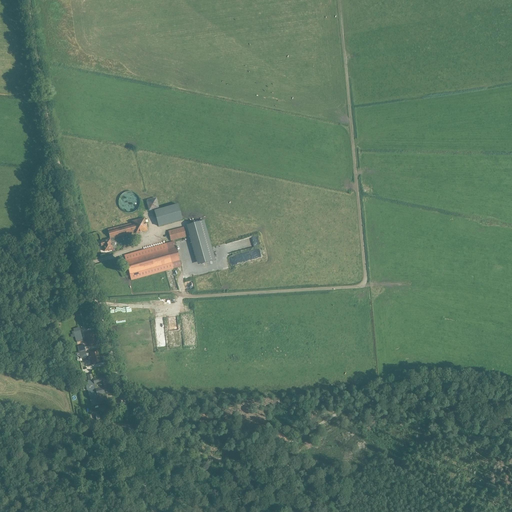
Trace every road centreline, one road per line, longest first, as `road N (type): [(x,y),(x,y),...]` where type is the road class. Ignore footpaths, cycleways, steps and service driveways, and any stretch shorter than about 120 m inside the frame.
road 1 (track): [(340,0),(365,279),(98,306)]
road 2 (track): [(135,442),(48,131),(26,0)]
road 3 (track): [(511,392),(446,381),(400,384),(245,462),(135,442)]
road 4 (track): [(135,442),(0,413)]
